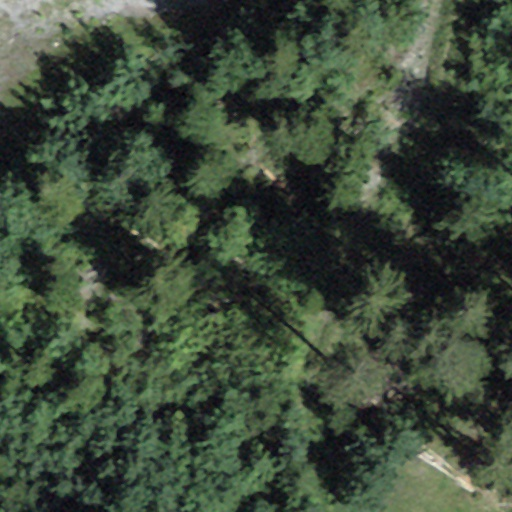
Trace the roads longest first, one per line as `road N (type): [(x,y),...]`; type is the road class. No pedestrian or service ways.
road 1 (track): [(451,0),(419,44),(315,339),(317,511)]
road 2 (track): [(0,84),(131,31),(215,18),(246,0)]
